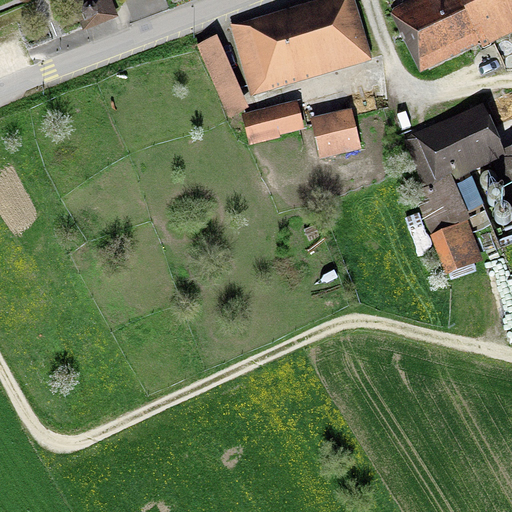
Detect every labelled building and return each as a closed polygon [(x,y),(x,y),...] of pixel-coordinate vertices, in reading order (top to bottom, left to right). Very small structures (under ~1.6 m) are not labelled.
[(74,0),(85,27),(113,16),(106,0),(74,0)] [(511,0),(424,0),(400,12),(425,63),(475,39),(474,35),(511,17),(511,0)] [(234,32),(250,87),(359,54),(345,5),(281,24),(280,20),(234,32)] [(204,45),(215,72),(212,73),(228,113),(242,107),(215,41),(204,45)] [(246,119),(252,143),(279,137),(278,133),(299,128),(293,107),(246,119)] [(313,124),(321,154),(358,145),(351,116),(313,124)] [(427,192),(417,197),(432,230),(453,221),(449,212),(458,209),(445,173),(495,152),(480,117),(408,148),(427,192)] [(467,228),(436,240),(448,268),(478,256),(467,228)]
